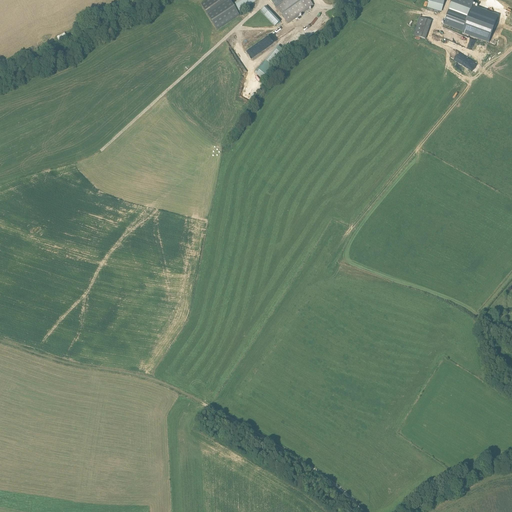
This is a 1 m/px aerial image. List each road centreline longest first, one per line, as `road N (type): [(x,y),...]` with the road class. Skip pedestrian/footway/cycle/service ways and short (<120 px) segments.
road 1 (track): [(0,341),(168,386),(302,462),(360,511)]
road 2 (track): [(265,0),(100,150)]
road 3 (track): [(360,0),(289,56),(222,149)]
road 4 (track): [(156,0),(66,53),(0,78)]
